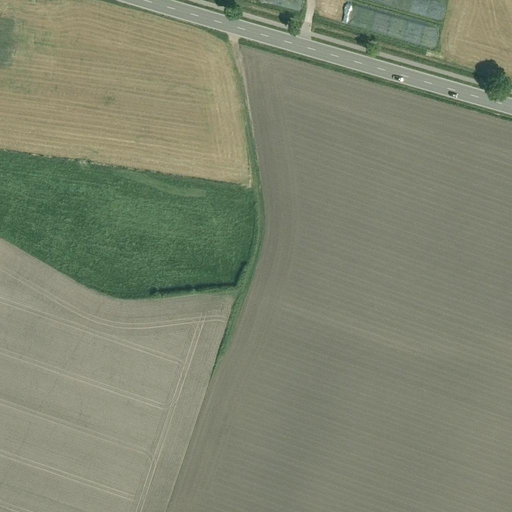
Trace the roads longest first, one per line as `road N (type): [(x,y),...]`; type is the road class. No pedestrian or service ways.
road 1 (secondary): [(511,107),(142,0)]
road 2 (track): [(234,26),(260,233),(226,347)]
